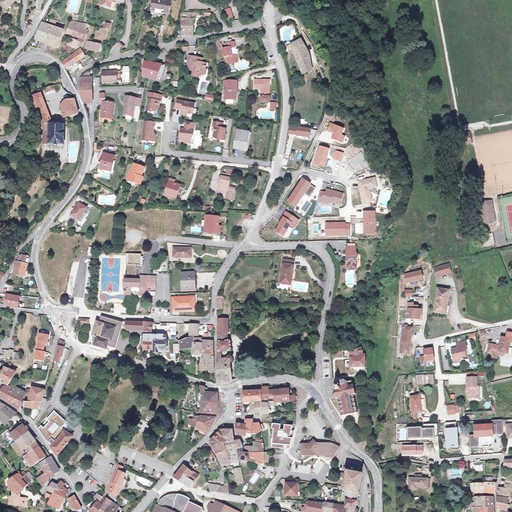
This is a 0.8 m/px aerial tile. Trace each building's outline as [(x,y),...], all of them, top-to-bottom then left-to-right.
[(0,0),(0,6),(3,9),(6,4),(8,6),(11,0),(0,0)] [(102,0),(101,5),(111,8),(114,0),(116,1),(116,0),(102,0)] [(153,1),(149,18),(161,20),(162,16),(168,17),(170,4),(165,3),(165,4),(162,3),(162,2),(153,1)] [(223,9),(225,19),(232,18),(230,8),(223,9)] [(179,26),(193,26),(193,18),(189,18),(189,15),(179,15),(179,26)] [(50,25),(44,22),(36,39),(56,47),(63,31),(62,30),(63,28),(60,26),(59,29),(55,28),(56,25),(57,22),(52,20),(50,25)] [(86,30),(87,25),(69,21),(65,33),(71,35),(73,26),(82,29),(86,30)] [(76,44),(80,45),(83,38),(84,36),(80,34),(82,29),(73,26),(71,35),(78,37),(77,40),(76,44)] [(193,26),(179,26),(179,35),(193,35),(193,26)] [(70,37),(65,44),(75,47),(76,44),(77,40),(70,37)] [(290,50),(301,74),(312,69),(308,52),(300,39),(288,45),(290,50)] [(100,44),(87,41),(85,48),(96,52),(100,44)] [(233,41),(223,43),(224,47),(222,48),(223,57),(226,56),(227,64),(237,62),(236,54),(231,55),(230,48),(235,47),(233,41)] [(64,66),(66,70),(71,65),(71,64),(83,55),(79,49),(75,51),(62,64),(64,66)] [(199,77),(199,75),(203,74),(206,74),(207,69),(205,69),(206,63),(201,62),(202,58),(189,55),(186,68),(194,69),(192,76),(199,77)] [(165,66),(147,63),(147,67),(143,66),(142,76),(150,79),(160,82),(165,66)] [(115,75),(101,75),(101,85),(115,84),(115,75)] [(91,104),(90,78),(89,78),(81,79),(80,80),(79,84),(79,98),(82,105),(91,104)] [(253,89),(259,89),(259,103),(269,103),(269,79),(254,79),(253,89)] [(238,80),(225,80),(224,89),(223,99),(235,100),(236,90),(237,90),(238,80)] [(41,90),(32,94),(43,119),(42,120),(42,121),(46,119),(52,117),(41,90)] [(146,98),(147,98),(144,110),(154,112),(159,107),(160,101),(161,101),(162,96),(162,95),(147,92),(146,98)] [(140,99),(135,98),(124,96),(123,103),(124,104),(126,104),(124,115),(131,116),(134,106),(138,107),(140,99)] [(76,102),(74,98),(66,97),(62,101),(66,114),(79,113),(76,102)] [(194,103),(176,100),(175,108),(181,109),(180,114),(186,115),(186,112),(192,113),(194,103)] [(111,119),(113,102),(101,101),(99,118),(111,119)] [(52,121),(51,141),(61,142),(66,142),(67,142),(66,123),(52,121)] [(154,141),(155,135),(152,132),(154,122),(144,121),(141,140),(154,141)] [(188,143),(192,135),(192,131),(193,123),(184,123),(183,129),(180,129),(179,140),(182,140),(184,143),(188,143)] [(222,124),(213,123),(212,128),(214,128),(213,138),(220,139),(221,140),(225,141),(226,136),(225,135),(226,130),(221,129),(222,124)] [(344,128),(330,123),(327,131),(333,133),(330,139),(343,144),(346,135),(342,134),(344,128)] [(298,135),(298,136),(310,138),(311,131),(314,132),(314,131),(299,128),(298,134),(298,135)] [(250,132),(239,131),(236,148),(247,150),(250,132)] [(469,131),(460,133),(462,145),(472,143),(469,131)] [(329,148),(319,146),(315,164),(324,166),(329,148)] [(343,153),(335,151),(333,159),(341,161),(343,153)] [(361,152),(349,161),(354,167),(359,164),(362,168),(369,163),(361,152)] [(111,172),(115,157),(104,155),(100,169),(111,172)] [(144,168),(133,164),(128,181),(137,184),(139,177),(141,177),(144,168)] [(302,177),(287,201),(296,207),(311,183),(302,177)] [(358,185),(362,203),(372,201),(369,189),(376,187),(374,177),(362,180),(363,184),(358,185)] [(227,193),(230,179),(222,178),(219,191),(224,192),(227,193)] [(170,180),(169,183),(165,196),(176,199),(179,186),(174,184),(175,181),(170,180)] [(325,192),(320,191),(317,202),(338,208),(343,194),(326,189),(325,192)] [(80,219),(85,212),(87,207),(79,202),(72,214),(80,219)] [(485,215),(486,223),(488,223),(489,225),(491,224),(491,223),(494,222),(497,222),(495,215),(493,213),(495,210),(494,204),(492,203),(490,203),(490,204),(484,205),(484,204),(482,204),(481,205),(482,212),(486,214),(485,215)] [(285,211),(274,230),(283,236),(289,226),(294,229),(300,220),(285,211)] [(376,211),(363,211),(363,233),(375,233),(376,211)] [(235,228),(242,231),(246,225),(244,223),(247,217),(241,214),(235,228)] [(220,216),(207,215),(206,232),(218,233),(218,232),(219,227),(220,216)] [(345,222),(326,223),(326,235),(350,235),(350,224),(345,224),(345,222)] [(505,243),(504,231),(493,232),(493,244),(505,243)] [(347,247),(347,255),(349,254),(349,259),(348,259),(348,267),(357,266),(356,259),(358,259),(358,253),(356,254),(356,246),(355,246),(350,246),(347,247)] [(347,270),(357,269),(357,266),(348,267),(348,259),(349,259),(349,254),(347,255),(347,247),(346,247),(347,270)] [(192,249),(175,248),(175,257),(192,257),(192,249)] [(139,263),(139,253),(126,253),(126,264),(139,263)] [(26,277),(28,264),(26,263),(27,256),(21,255),(20,262),(17,262),(15,275),(23,276),(26,277)] [(108,259),(108,268),(117,268),(117,259),(108,259)] [(283,260),(280,284),(289,285),(289,281),(292,281),(294,261),(283,260)] [(447,269),(435,273),(437,280),(449,276),(447,269)] [(182,273),(182,290),(193,289),(193,280),(195,280),(195,272),(182,273)] [(422,274),(406,277),(406,286),(423,282),(422,274)] [(156,276),(140,276),(140,278),(140,280),(136,279),(132,279),(132,281),(128,281),(128,279),(124,279),(124,287),(125,287),(124,295),(131,295),(131,292),(134,292),(137,294),(137,291),(139,292),(139,296),(146,296),(146,290),(155,290),(156,276)] [(448,317),(449,294),(438,293),(436,317),(448,317)] [(6,306),(17,307),(19,296),(8,295),(6,306)] [(179,297),(171,298),(172,307),(179,307),(180,310),(194,309),(194,298),(180,299),(179,297)] [(196,297),(179,297),(180,299),(194,298),(194,309),(180,310),(179,307),(172,307),(172,312),(196,311),(196,297)] [(123,307),(123,299),(110,299),(110,307),(123,307)] [(415,307),(409,306),(408,327),(411,327),(412,319),(422,320),(422,310),(419,310),(419,307),(415,307)] [(229,322),(229,320),(218,319),(218,331),(229,331),(229,328),(229,322)] [(93,344),(107,349),(110,340),(113,341),(117,328),(116,327),(117,324),(117,323),(117,322),(116,321),(115,321),(109,320),(107,325),(97,322),(92,334),(96,336),(93,344)] [(152,322),(145,322),(124,321),(122,321),(121,322),(121,323),(120,324),(121,325),(121,326),(122,327),(123,328),(126,328),(145,329),(145,331),(152,331),(152,322)] [(198,324),(190,324),(190,332),(190,335),(194,335),(198,335),(198,324)] [(402,343),(400,354),(409,355),(410,355),(412,330),(411,330),(408,330),(403,329),(402,343)] [(492,342),(490,350),(495,351),(499,352),(500,352),(501,350),(506,351),(511,352),(511,345),(511,330),(509,337),(505,336),(502,344),(492,342)] [(43,360),(46,344),(48,344),(50,333),(38,331),(33,359),(43,360)] [(154,349),(154,351),(159,351),(159,349),(167,349),(168,337),(165,337),(165,335),(145,334),(144,340),(154,340),(154,349)] [(194,348),(194,339),(191,339),(183,340),(180,341),(181,349),(194,348)] [(201,339),(194,339),(194,348),(194,353),(203,353),(203,343),(201,343),(201,341),(201,339)] [(218,339),(217,359),(222,359),(222,352),(233,353),(233,341),(229,341),(229,339),(218,339)] [(144,340),(144,349),(154,349),(154,340),(144,340)] [(214,359),(214,341),(207,341),(207,343),(203,343),(203,353),(203,359),(214,359)] [(458,348),(451,350),(454,363),(459,361),(462,357),(466,356),(465,349),(467,349),(465,341),(456,343),(458,348)] [(64,346),(58,345),(55,358),(59,360),(61,354),(62,355),(64,346)] [(436,359),(434,348),(425,350),(426,357),(422,357),(423,364),(427,363),(427,361),(436,359)] [(347,351),(344,351),(343,357),(350,358),(350,367),(365,367),(365,357),(365,356),(365,355),(364,355),(363,355),(363,352),(361,352),(361,350),(356,349),(356,350),(348,350),(347,351)] [(5,358),(14,359),(15,350),(11,350),(11,351),(6,350),(5,358)] [(221,385),(232,381),(230,363),(231,363),(232,363),(233,363),(234,362),(234,360),(234,359),(233,358),(231,358),(230,358),(229,359),(228,360),(222,359),(217,359),(217,363),(216,363),(217,376),(219,383),(221,385)] [(213,368),(214,359),(203,359),(203,360),(203,361),(202,361),(200,361),(200,364),(203,364),(202,368),(213,368)] [(0,380),(3,381),(8,383),(16,369),(4,367),(3,371),(0,370),(0,380)] [(468,372),(468,385),(470,385),(470,393),(473,396),(480,396),(480,385),(478,385),(478,372),(468,372)] [(340,381),(338,384),(334,385),(335,389),(333,389),(334,393),(333,393),(334,396),(335,396),(336,399),(337,399),(342,417),(357,413),(353,395),(355,394),(353,385),(352,381),(347,382),(344,381),(340,381)] [(208,388),(201,386),(197,385),(197,394),(202,393),(202,399),(202,402),(218,403),(218,393),(208,393),(208,388)] [(0,392),(0,396),(6,400),(10,393),(13,387),(6,386),(4,386),(0,392)] [(43,399),(44,391),(32,388),(32,390),(27,390),(26,393),(13,387),(10,393),(22,400),(25,395),(31,396),(30,401),(42,402),(43,399)] [(295,396),(294,395),(289,395),(289,389),(281,390),(281,400),(288,400),(295,400),(295,399),(295,396)] [(281,400),(281,390),(269,390),(269,396),(262,396),(262,401),(269,400),(273,400),(281,400)] [(243,392),(243,402),(261,401),(261,391),(243,392)] [(421,396),(421,392),(412,393),(413,410),(414,409),(415,414),(424,412),(422,396),(421,396)] [(6,400),(19,408),(23,401),(22,400),(10,393),(6,400)] [(45,408),(49,399),(43,399),(42,402),(30,401),(26,401),(25,406),(42,412),(45,408)] [(16,412),(0,400),(0,418),(7,424),(16,412)] [(261,402),(260,412),(268,413),(268,405),(273,405),(273,400),(269,400),(269,401),(269,402),(261,402)] [(217,409),(218,403),(202,402),(201,407),(201,411),(201,413),(217,413),(217,409)] [(260,412),(261,402),(251,403),(250,412),(260,412)] [(456,406),(449,408),(451,415),(457,414),(456,406)] [(40,429),(58,456),(73,436),(65,430),(62,434),(59,431),(65,423),(56,415),(40,429)] [(216,418),(216,417),(195,417),(194,421),(212,426),(216,418)] [(245,419),(245,423),(240,423),(236,423),(236,427),(237,431),(237,433),(238,434),(246,435),(246,434),(246,432),(259,431),(262,430),(259,422),(252,424),(252,420),(245,419)] [(209,430),(212,426),(194,421),(193,425),(192,426),(199,428),(208,431),(209,430)] [(281,423),(272,422),(271,428),(273,428),(271,447),(284,448),(285,445),(287,445),(290,446),(294,426),(292,426),(292,425),(285,424),(284,429),(280,428),(281,423)] [(26,426),(24,423),(16,429),(11,432),(17,441),(30,432),(28,429),(29,428),(29,426),(28,426),(27,426),(26,426)] [(67,426),(65,423),(59,431),(62,434),(65,430),(67,426)] [(457,427),(446,427),(447,444),(458,444),(457,427)] [(209,440),(216,452),(225,451),(228,451),(227,449),(225,443),(224,429),(221,429),(209,440)] [(232,429),(224,429),(225,443),(234,441),(232,429)] [(20,455),(25,452),(24,449),(36,441),(30,432),(17,441),(12,445),(20,455)] [(236,449),(243,447),(240,439),(234,441),(225,443),(227,449),(236,447),(236,449)] [(35,441),(25,448),(27,451),(37,444),(35,441)] [(255,463),(265,465),(265,463),(264,452),(264,443),(255,441),(254,447),(243,448),(243,452),(250,451),(250,458),(255,459),(255,463)] [(326,445),(326,443),(323,443),(322,444),(321,445),(320,444),(319,443),(318,445),(317,446),(316,445),(315,443),(312,441),(309,445),(301,445),(301,455),(317,455),(330,459),(334,449),(330,446),(328,446),(326,445)] [(329,443),(328,446),(330,446),(334,449),(330,459),(331,460),(332,460),(339,447),(338,447),(329,443)] [(27,451),(29,454),(39,447),(37,444),(27,451)] [(207,455),(207,454),(211,451),(209,448),(205,444),(199,450),(202,453),(204,451),(207,455)] [(29,454),(24,457),(30,467),(46,457),(39,447),(29,454)] [(236,452),(238,459),(250,461),(250,460),(250,458),(250,451),(243,452),(243,448),(243,447),(236,449),(236,447),(227,449),(228,451),(225,451),(226,454),(236,452)] [(222,463),(226,464),(230,464),(226,454),(225,451),(216,452),(220,460),(222,463)] [(226,454),(230,464),(239,461),(238,459),(236,452),(226,454)] [(59,468),(52,457),(37,466),(39,469),(46,464),(52,473),(59,469),(59,468)] [(41,487),(46,481),(45,478),(52,473),(46,464),(39,469),(42,474),(36,479),(41,487)] [(118,464),(116,470),(121,473),(124,467),(118,464)] [(179,471),(175,477),(188,487),(192,482),(193,483),(198,476),(192,471),(191,473),(183,465),(179,471)] [(243,482),(240,468),(233,469),(235,475),(234,475),(236,483),(243,482)] [(11,490),(12,491),(18,493),(23,487),(25,484),(29,480),(28,479),(32,476),(28,470),(24,473),(22,472),(20,473),(15,476),(14,478),(11,475),(7,478),(7,485),(10,484),(11,488),(13,488),(11,490)] [(110,494),(115,496),(125,474),(121,473),(116,470),(106,492),(110,494)] [(359,492),(362,474),(346,471),(342,490),(354,492),(359,493),(359,492)] [(426,478),(408,477),(407,487),(416,488),(416,486),(425,486),(426,478)] [(64,497),(66,492),(62,488),(65,484),(61,480),(58,485),(54,490),(64,497)] [(298,482),(285,483),(285,495),(300,495),(300,491),(298,491),(298,482)] [(51,485),(49,491),(53,493),(54,490),(58,485),(52,484),(51,485)] [(221,487),(207,484),(209,491),(216,492),(217,487),(221,488),(221,487)] [(495,484),(484,484),(484,485),(472,485),(472,491),(475,491),(475,493),(493,493),(495,484)] [(53,493),(52,496),(50,502),(59,506),(64,497),(54,490),(53,493)] [(356,507),(358,496),(353,495),(354,492),(342,490),(340,499),(346,500),(345,506),(349,506),(356,507)] [(161,498),(160,500),(154,511),(200,511),(203,507),(190,501),(191,499),(185,495),(179,494),(176,499),(168,494),(166,495),(164,497),(161,498)] [(75,495),(69,500),(71,503),(69,509),(72,510),(77,510),(79,510),(82,508),(82,507),(75,495)] [(11,504),(20,505),(21,499),(17,497),(12,496),(11,504)] [(98,511),(107,500),(102,498),(99,503),(98,505),(91,511),(98,511)] [(480,498),(475,498),(475,504),(469,504),(469,509),(473,508),(480,508),(480,498)] [(493,498),(484,498),(485,508),(487,508),(494,508),(493,498)] [(106,511),(112,502),(107,500),(98,511),(106,511)] [(325,503),(308,501),(308,504),(306,511),(323,511),(325,503)] [(57,511),(59,506),(50,502),(48,507),(57,511)] [(118,511),(117,511),(120,506),(117,504),(112,502),(106,511),(118,511)] [(211,510),(209,511),(238,511),(217,502),(215,505),(211,503),(209,509),(211,510)] [(325,503),(323,511),(329,511),(347,511),(349,506),(345,506),(339,505),(325,503)] [(496,503),(496,509),(505,511),(507,511),(507,506),(496,503)]
